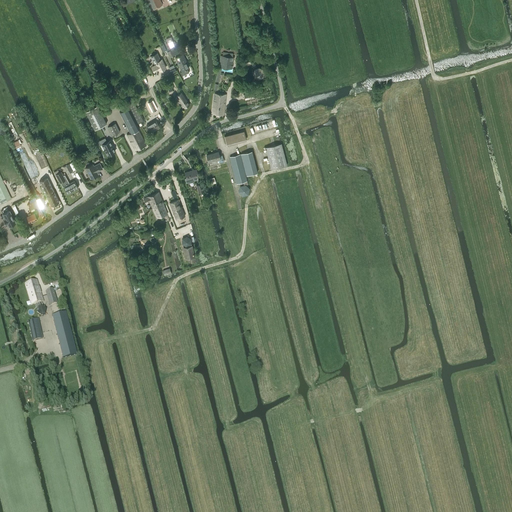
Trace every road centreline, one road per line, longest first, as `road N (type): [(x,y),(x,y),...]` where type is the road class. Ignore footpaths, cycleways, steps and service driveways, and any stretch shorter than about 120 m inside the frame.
road 1 (residential): [(259,0),(280,102),(204,131),(68,242),(0,282)]
road 2 (track): [(280,102),(307,161),(263,174),(246,203),(241,253),(177,278),(153,328),(108,339)]
road 3 (unclassified): [(0,251),(141,157),(192,111),(200,77),(195,0)]
